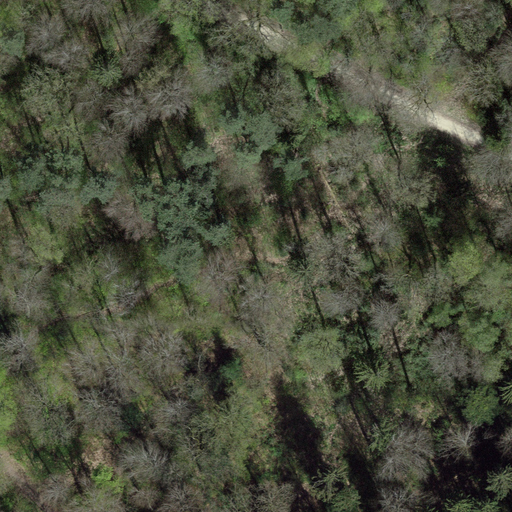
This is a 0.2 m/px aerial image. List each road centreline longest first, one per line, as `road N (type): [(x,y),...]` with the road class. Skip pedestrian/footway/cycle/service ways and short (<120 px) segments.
road 1 (track): [(195,0),(511,147)]
road 2 (motorway): [(511,415),(325,511)]
